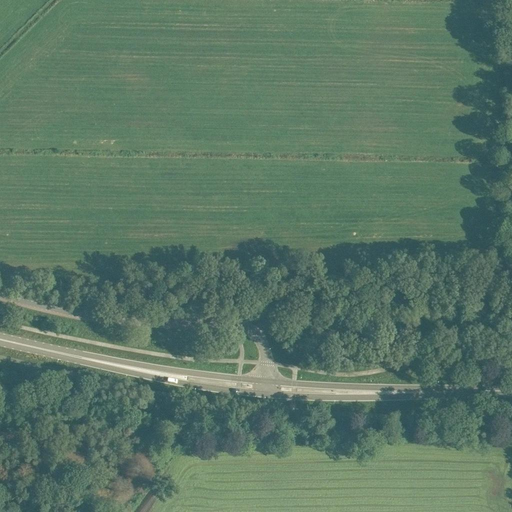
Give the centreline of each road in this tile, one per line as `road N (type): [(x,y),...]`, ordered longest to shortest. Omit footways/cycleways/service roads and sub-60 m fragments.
road 1 (unclassified): [(266,387),(265,349),(239,325),(107,319),(0,296)]
road 2 (tertiary): [(266,387),(0,339)]
road 3 (tertiary): [(511,388),(266,387)]
